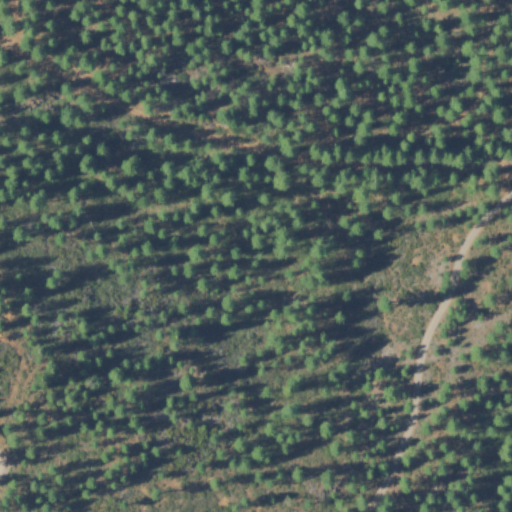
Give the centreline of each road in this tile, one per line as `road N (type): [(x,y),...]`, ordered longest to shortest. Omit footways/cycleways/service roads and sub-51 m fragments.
road 1 (track): [(0,46),(152,120),(309,162),(392,169),(511,154)]
road 2 (track): [(362,511),(386,478),(421,343),(458,261),(476,224),(511,191)]
